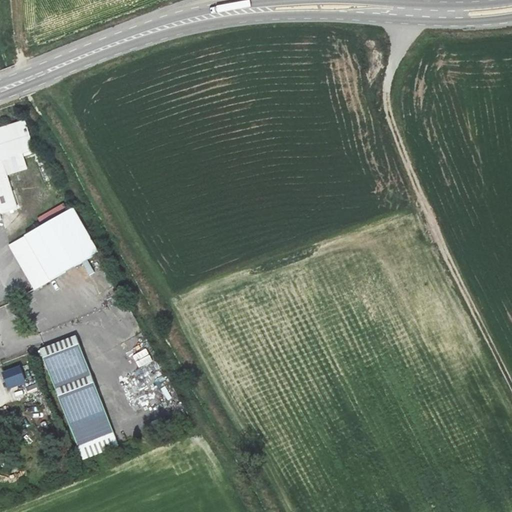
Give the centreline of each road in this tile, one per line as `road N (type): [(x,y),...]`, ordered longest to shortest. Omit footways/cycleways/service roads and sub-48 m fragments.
road 1 (secondary): [(0,91),(101,50),(249,11),(511,9)]
road 2 (track): [(409,12),(389,73),(387,109),(451,266),(511,386)]
